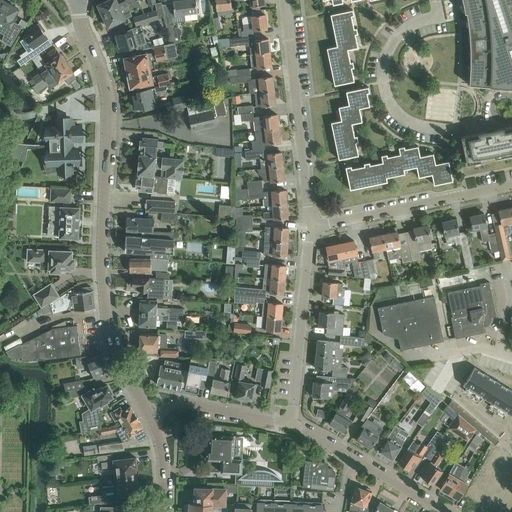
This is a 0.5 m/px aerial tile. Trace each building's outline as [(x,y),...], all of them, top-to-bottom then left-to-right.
[(0,0),(0,31),(5,34),(4,37),(3,39),(4,41),(5,42),(11,45),(16,35),(21,27),(13,22),(14,21),(12,19),(18,9),(7,2),(2,0),(0,0)] [(103,16),(138,0),(120,0),(117,2),(116,0),(108,0),(98,5),(103,16)] [(138,0),(103,16),(108,27),(117,23),(125,19),(132,16),(130,11),(141,6),(139,2),(138,0)] [(197,12),(197,8),(195,0),(181,0),(173,1),(173,3),(164,4),(164,5),(162,5),(165,17),(167,24),(171,43),(181,41),(180,36),(182,33),(181,29),(179,28),(178,22),(185,21),(184,14),(197,12)] [(230,0),(215,0),(217,6),(217,9),(224,9),(225,14),(225,18),(231,17),(231,14),(232,14),(232,12),(235,12),(234,7),(231,8),(230,0)] [(511,0),(462,0),(464,6),(465,13),(466,13),(468,20),(471,20),(471,25),(468,25),(469,31),(469,38),(470,44),(470,52),(470,57),(470,64),(470,70),(470,75),(470,78),(473,78),(472,84),(469,83),(469,85),(491,87),(491,85),(499,85),(499,88),(497,88),(497,89),(508,90),(508,89),(506,89),(506,86),(511,86),(511,85),(511,0)] [(165,17),(162,5),(161,2),(156,3),(155,3),(156,10),(159,18),(165,17)] [(335,85),(354,81),(351,68),(354,67),(353,61),(350,62),(348,49),(358,47),(355,34),(358,33),(357,28),(354,28),(351,16),(354,15),(353,9),(331,14),(337,46),(327,48),(335,85)] [(159,19),(159,18),(156,10),(133,17),(136,26),(159,19)] [(243,31),(241,31),(242,37),(254,35),(253,30),(267,29),(266,14),(256,15),(252,16),(245,17),(242,19),(243,24),(243,31)] [(218,17),(212,18),(214,25),(215,30),(221,29),(218,17)] [(43,51),(44,50),(40,44),(48,38),(43,31),(45,30),(40,23),(30,30),(32,33),(26,38),(31,45),(26,48),(28,50),(21,55),(22,57),(17,60),(21,66),(43,51)] [(208,27),(207,31),(208,35),(216,34),(215,30),(214,25),(208,27)] [(125,32),(116,35),(119,44),(117,44),(119,51),(136,46),(137,50),(147,48),(148,48),(152,47),(150,41),(146,42),(143,42),(141,33),(143,32),(142,26),(135,28),(125,30),(125,32)] [(268,38),(255,40),(254,35),(242,37),(230,38),(231,46),(246,44),(247,46),(249,46),(251,55),(270,52),(268,38)] [(128,75),(150,70),(155,69),(154,61),(178,56),(175,43),(154,47),(155,52),(124,58),(128,75)] [(37,85),(67,64),(56,48),(55,48),(45,55),(50,62),(46,64),(49,67),(42,72),(42,71),(32,78),(37,85)] [(251,55),(252,69),(272,66),(270,52),(251,55)] [(37,85),(34,87),(37,92),(41,89),(41,90),(50,83),(49,83),(56,78),(59,82),(73,72),(68,66),(67,64),(37,85)] [(170,85),(169,81),(168,74),(152,77),(150,70),(128,75),(130,88),(150,84),(150,89),(164,86),(170,85)] [(250,93),(255,93),(274,90),(273,76),(251,79),(250,74),(238,75),(230,76),(231,83),(249,81),(250,93)] [(76,79),(71,83),(76,89),(81,86),(76,79)] [(157,95),(164,94),(165,93),(164,86),(150,89),(137,91),(138,94),(134,95),(134,94),(134,95),(136,108),(137,108),(143,107),(144,110),(153,108),(150,98),(157,96),(157,95)] [(331,122),(339,159),(358,155),(356,142),(358,141),(357,136),(355,136),(352,123),(362,121),(360,108),(370,106),(367,93),(370,92),(368,87),(346,91),(349,105),(339,107),(341,120),(331,122)] [(262,106),(266,105),(276,104),(274,90),(255,93),(256,106),(262,106)] [(173,101),(166,102),(168,110),(186,106),(185,98),(184,95),(172,98),(173,101)] [(211,101),(187,107),(193,131),(216,125),(214,116),(227,114),(226,113),(224,101),(223,101),(211,104),(211,101)] [(238,114),(241,114),(253,112),(252,105),(241,106),(237,106),(238,114)] [(277,114),(254,117),(253,112),(241,114),(242,121),(251,120),(251,121),(254,121),(255,131),(279,128),(277,114)] [(511,154),(511,125),(496,129),(495,125),(485,127),(486,132),(461,137),(467,164),(511,154)] [(72,143),(72,141),(81,141),(81,126),(47,127),(47,142),(51,142),(51,144),(42,145),(39,145),(39,144),(26,143),(22,143),(16,142),(9,140),(8,141),(15,143),(12,153),(1,150),(0,150),(0,153),(11,156),(12,156),(24,159),(26,148),(51,147),(51,150),(50,150),(50,155),(47,155),(48,164),(50,164),(50,167),(59,166),(60,173),(71,172),(71,171),(73,171),(73,170),(71,170),(71,165),(74,165),(74,164),(78,164),(78,161),(81,161),(80,152),(78,152),(78,149),(72,149),(72,144),(73,144),(73,143),(72,143)] [(245,151),(265,149),(264,144),(280,142),(279,128),(255,131),(256,140),(252,141),(253,150),(245,151)] [(167,177),(182,178),(183,159),(158,157),(157,161),(155,161),(157,147),(162,147),(163,142),(157,141),(157,139),(144,138),(143,141),(141,141),(140,149),(141,149),(140,154),(138,174),(154,176),(155,168),(162,169),(161,176),(167,177)] [(453,180),(449,161),(436,164),(433,153),(420,156),(418,146),(405,148),(404,146),(399,147),(400,154),(387,156),(387,154),(381,155),(383,162),(370,164),(370,162),(364,163),(364,166),(352,168),(351,166),(346,167),(350,189),(387,181),(387,177),(405,173),(404,169),(417,167),(419,177),(432,174),(434,184),(453,180)] [(261,169),(283,166),(281,152),(266,154),(265,149),(245,151),(246,160),(260,158),(261,169)] [(265,182),(285,180),(283,166),(261,169),(257,169),(258,169),(258,172),(260,175),(262,176),(263,178),(263,180),(265,182)] [(161,176),(154,176),(138,174),(138,180),(137,180),(136,187),(139,188),(139,191),(149,192),(152,192),(152,190),(158,190),(157,192),(166,193),(167,177),(161,176)] [(262,180),(247,181),(248,188),(263,187),(262,180)] [(54,229),(54,237),(78,238),(79,208),(69,207),(69,202),(71,202),(71,189),(71,188),(51,187),(50,202),(60,202),(60,206),(55,206),(55,213),(49,213),(49,229),(54,229)] [(235,189),(235,200),(249,199),(249,196),(263,194),(263,187),(243,188),(241,189),(235,189)] [(267,199),(263,199),(264,206),(273,205),(287,204),(286,190),(267,191),(267,199)] [(146,199),(146,211),(156,212),(175,213),(175,205),(175,201),(156,200),(146,199)] [(274,212),(264,212),(265,220),(278,219),(288,218),(287,204),(273,205),(274,212)] [(502,223),(494,225),(496,235),(500,251),(507,249),(505,235),(504,231),(507,231),(508,233),(511,231),(511,207),(499,210),(501,220),(502,223)] [(161,213),(161,221),(177,222),(178,222),(178,218),(178,215),(178,214),(161,213)] [(484,213),(470,216),(472,226),(473,230),(480,229),(482,242),(489,241),(488,237),(489,236),(486,223),(484,213)] [(154,218),(137,218),(127,217),(126,231),(142,231),(142,237),(173,239),(174,232),(153,231),(153,223),(154,218)] [(456,219),(442,222),(444,232),(447,244),(455,242),(456,246),(461,245),(465,263),(466,269),(474,267),(470,248),(468,241),(466,231),(466,233),(460,235),(456,219)] [(237,231),(252,231),(252,223),(237,223),(237,231)] [(432,248),(430,235),(428,225),(413,228),(416,241),(408,243),(412,261),(420,259),(419,251),(432,248)] [(265,226),(264,240),(288,242),(289,228),(279,227),(265,226)] [(412,261),(408,243),(400,245),(397,231),(383,234),(386,248),(388,259),(402,257),(403,262),(412,261)] [(378,250),(386,248),(383,234),(370,237),(374,259),(380,258),(378,250)] [(489,236),(488,237),(489,241),(492,253),(494,252),(495,257),(501,255),(500,251),(496,235),(489,236)] [(142,237),(131,236),(126,236),(125,251),(151,253),(151,251),(155,252),(154,257),(157,258),(168,259),(169,259),(170,253),(172,253),(173,239),(142,237)] [(264,240),(264,254),(277,255),(287,256),(288,242),(264,240)] [(359,266),(356,250),(354,240),(340,243),(344,264),(352,262),(353,267),(359,266)] [(328,254),(326,254),(327,261),(328,267),(328,274),(334,274),(335,275),(347,275),(344,264),(340,243),(326,246),(328,254)] [(234,262),(236,244),(229,244),(227,262),(234,262)] [(27,248),(27,262),(40,263),(51,263),(51,269),(51,272),(60,272),(60,269),(71,269),(71,268),(74,268),(74,266),(76,266),(77,264),(77,262),(76,261),(74,260),(74,259),(72,259),(72,251),(62,251),(50,250),(50,249),(27,248)] [(260,259),(260,251),(242,250),(242,257),(247,258),(260,259)] [(130,259),(130,272),(140,272),(151,272),(151,269),(156,269),(157,258),(154,257),(153,257),(153,258),(151,259),(130,259)] [(259,267),(260,259),(247,258),(246,266),(259,267)] [(371,278),(376,277),(373,259),(367,260),(370,278),(371,278)] [(363,277),(370,278),(367,260),(360,262),(363,277)] [(266,264),(264,278),(271,278),(285,279),(286,265),(276,265),(267,264),(266,264)] [(149,278),(143,278),(133,278),(133,280),(131,279),(130,284),(133,284),(133,286),(137,286),(136,290),(141,290),(141,292),(146,292),(146,291),(148,291),(148,297),(163,298),(164,287),(164,279),(160,279),(156,278),(149,278)] [(235,287),(235,294),(269,297),(270,292),(274,293),(284,294),(285,279),(271,278),(264,278),(264,284),(263,289),(235,287)] [(337,283),(333,282),(323,281),(322,296),(333,297),(333,304),(348,306),(349,298),(344,297),(345,289),(342,288),(343,283),(337,283)] [(455,338),(478,334),(486,332),(485,326),(488,326),(491,320),(491,317),(496,316),(489,282),(480,283),(481,286),(449,293),(454,316),(451,317),(455,338)] [(51,284),(33,295),(41,307),(50,302),(59,297),(51,284)] [(93,291),(92,291),(91,291),(91,287),(81,288),(82,292),(72,293),(71,289),(59,297),(37,312),(38,315),(53,311),(53,313),(74,307),(74,310),(86,309),(86,311),(94,310),(94,308),(95,308),(93,291)] [(235,294),(234,302),(256,304),(256,302),(264,302),(263,310),(262,316),(281,317),(283,303),(273,303),(269,302),(269,297),(235,294)] [(444,341),(442,331),(434,296),(379,307),(385,334),(399,340),(401,350),(444,341)] [(140,300),(140,312),(169,313),(169,314),(183,315),(183,308),(169,308),(169,307),(157,307),(157,300),(150,300),(140,300)] [(326,334),(336,335),(343,335),(344,314),(339,313),(339,311),(334,310),(334,312),(320,311),(319,326),(327,326),(326,334)] [(140,312),(139,326),(149,327),(156,327),(156,319),(167,320),(177,320),(183,321),(183,315),(169,314),(169,313),(140,312)] [(262,322),(261,330),(270,331),(280,332),(281,317),(262,316),(262,322)] [(234,324),(233,332),(250,334),(251,324),(234,322),(234,324)] [(20,343),(6,351),(11,358),(22,357),(22,361),(24,361),(71,356),(81,355),(79,343),(71,344),(70,335),(78,334),(77,325),(69,326),(59,327),(53,328),(20,344),(20,343)] [(167,334),(158,333),(140,333),(139,351),(157,352),(157,355),(178,356),(178,348),(167,347),(167,334)] [(318,340),(317,354),(331,355),(342,356),(343,348),(339,348),(340,344),(361,346),(361,342),(371,343),(371,339),(365,334),(365,337),(344,335),(343,342),(328,341),(318,340)] [(392,356),(387,352),(383,357),(388,361),(392,356)] [(77,357),(76,358),(77,365),(90,363),(91,366),(97,379),(103,378),(113,376),(103,353),(102,354),(88,360),(86,356),(77,357)] [(341,367),(342,356),(331,355),(317,354),(315,368),(333,369),(332,376),(347,378),(348,367),(341,367)] [(161,365),(157,384),(169,387),(180,389),(181,387),(185,387),(184,389),(198,392),(201,378),(206,379),(206,378),(208,368),(210,360),(210,359),(191,358),(188,371),(184,370),(181,369),(182,362),(175,361),(174,361),(165,359),(164,365),(161,365)] [(238,379),(235,396),(253,400),(256,384),(248,382),(248,380),(243,379),(246,365),(238,364),(235,378),(238,379)] [(511,390),(474,367),(463,385),(467,387),(465,390),(481,400),(483,397),(491,403),(489,406),(506,416),(507,413),(511,415),(511,413),(511,390)] [(208,368),(206,378),(213,380),(211,386),(210,390),(211,390),(210,391),(228,395),(230,385),(230,382),(227,382),(230,369),(222,368),(220,380),(213,379),(215,369),(208,368)] [(262,381),(261,385),(269,387),(272,370),(264,369),(262,381)] [(409,371),(403,378),(410,385),(417,378),(409,371)] [(311,387),(311,395),(313,395),(313,396),(313,398),(321,399),(321,396),(327,397),(328,391),(333,391),(333,389),(338,390),(338,386),(349,387),(356,378),(347,378),(332,376),(329,376),(328,383),(324,382),(314,381),(314,387),(311,387)] [(69,391),(85,388),(84,379),(63,384),(65,392),(69,391)] [(85,388),(69,391),(71,398),(81,396),(89,409),(81,413),(83,421),(86,420),(88,428),(88,432),(94,430),(100,429),(98,414),(100,413),(108,407),(105,402),(108,401),(107,400),(112,397),(111,394),(112,393),(107,385),(103,388),(102,386),(95,391),(93,388),(87,392),(85,388)] [(427,386),(421,393),(431,401),(425,410),(431,414),(436,406),(437,405),(441,399),(427,386)] [(351,420),(345,416),(349,411),(347,410),(355,397),(347,393),(339,406),(341,407),(337,411),(329,424),(344,432),(351,420)] [(370,398),(368,403),(374,407),(377,402),(370,398)] [(452,400),(449,405),(495,445),(499,440),(452,400)] [(364,421),(372,408),(366,404),(358,417),(364,421)] [(447,405),(443,410),(453,420),(458,415),(457,414),(447,405)] [(123,425),(137,417),(131,406),(123,411),(120,407),(110,413),(116,422),(120,420),(123,425)] [(450,426),(449,428),(468,441),(469,439),(470,440),(477,429),(458,414),(455,418),(450,426)] [(140,441),(147,437),(142,428),(143,427),(137,417),(123,425),(118,428),(116,429),(117,431),(123,441),(135,434),(140,441)] [(361,431),(356,440),(371,449),(374,444),(377,446),(381,438),(378,436),(379,436),(378,436),(383,428),(367,418),(362,426),(364,428),(361,431)] [(384,443),(379,451),(387,456),(387,458),(390,460),(392,459),(393,460),(401,446),(405,440),(396,435),(401,428),(395,425),(387,438),(384,443)] [(404,454),(398,463),(405,468),(406,467),(410,469),(414,462),(417,463),(422,455),(425,451),(430,455),(435,448),(435,446),(444,434),(438,430),(429,442),(427,445),(422,442),(417,449),(411,444),(408,449),(408,448),(404,454)] [(475,444),(480,436),(477,434),(472,442),(475,444)] [(243,436),(234,436),(210,435),(209,449),(207,449),(207,459),(224,460),(223,472),(238,474),(237,485),(273,486),(273,481),(284,481),(279,476),(274,473),(269,471),(264,470),(259,469),(255,470),(250,471),(245,473),(241,476),(243,436)] [(84,455),(100,453),(124,450),(123,441),(99,445),(99,444),(83,446),(84,455)] [(426,471),(422,477),(433,485),(439,476),(442,471),(436,467),(441,459),(445,454),(435,448),(430,455),(433,457),(432,459),(430,463),(430,462),(424,470),(426,471)] [(112,461),(111,454),(95,456),(96,463),(101,462),(102,470),(114,468),(115,478),(136,475),(135,467),(136,467),(136,464),(137,464),(138,463),(138,462),(138,461),(138,460),(138,459),(137,459),(137,458),(136,458),(135,458),(125,459),(112,461)] [(305,460),(302,487),(311,488),(334,491),(335,473),(335,471),(334,470),(332,469),(328,468),(328,465),(324,464),(324,462),(305,460)] [(445,480),(440,489),(450,494),(465,467),(463,466),(462,466),(460,465),(456,471),(452,468),(450,473),(449,473),(445,480)] [(491,466),(466,502),(479,511),(485,511),(493,502),(487,498),(503,474),(491,466)] [(465,467),(450,494),(459,500),(468,484),(471,479),(466,477),(470,470),(468,469),(467,468),(465,467)] [(137,484),(136,475),(115,478),(116,487),(115,488),(115,486),(102,487),(103,496),(99,496),(100,503),(119,501),(118,495),(139,492),(140,492),(141,491),(141,490),(142,490),(142,489),(142,488),(141,487),(141,486),(140,486),(138,486),(138,483),(137,484)] [(236,493),(237,485),(216,485),(216,489),(195,488),(195,502),(190,502),(189,502),(189,511),(211,511),(212,504),(225,505),(225,492),(236,493)] [(350,501),(349,511),(358,511),(360,511),(362,511),(370,511),(371,511),(375,502),(369,500),(372,492),(356,486),(350,501)] [(100,503),(99,496),(99,495),(88,496),(89,505),(100,503)] [(273,511),(274,500),(258,499),(257,504),(257,511),(273,511)] [(289,511),(290,501),(274,500),(273,511),(289,511)] [(305,511),(306,501),(290,501),(289,511),(305,511)] [(322,511),(323,502),(306,501),(305,511),(322,511)] [(257,511),(257,504),(237,503),(237,502),(236,502),(235,511),(257,511)] [(390,511),(393,509),(380,502),(374,511),(390,511)]
